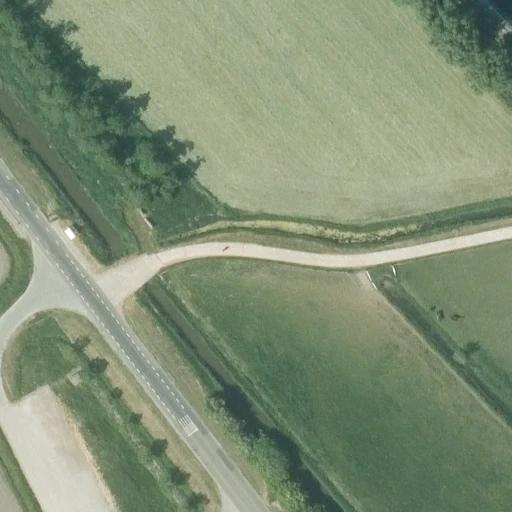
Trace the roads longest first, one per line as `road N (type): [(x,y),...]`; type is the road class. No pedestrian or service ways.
road 1 (residential): [(95,305),(155,260),(196,250),(363,260),(511,231)]
road 2 (secondary): [(256,511),(95,305)]
road 3 (secondary): [(95,305),(0,176)]
